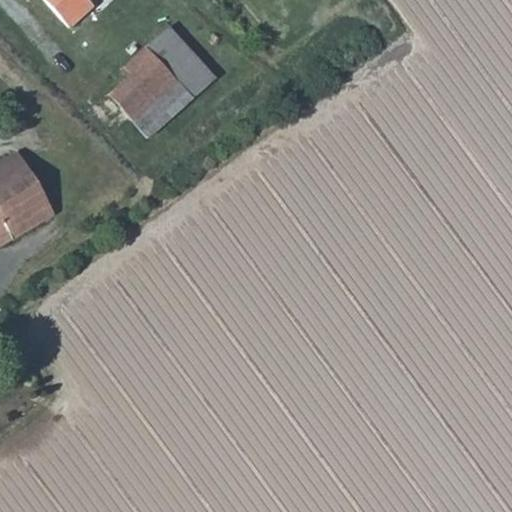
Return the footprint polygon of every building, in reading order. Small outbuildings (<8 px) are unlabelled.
[(36,0),(36,3),(68,30),(92,6),(86,0),(36,0)] [(106,98),(130,124),(175,82),(145,50),(123,71),(128,77),(106,98)] [(184,92),(175,82),(130,124),(139,134),(184,92)] [(0,245),(10,239),(0,220),(0,197),(28,179),(14,157),(0,165),(0,245)] [(28,179),(0,197),(0,220),(10,239),(50,213),(28,179)]
